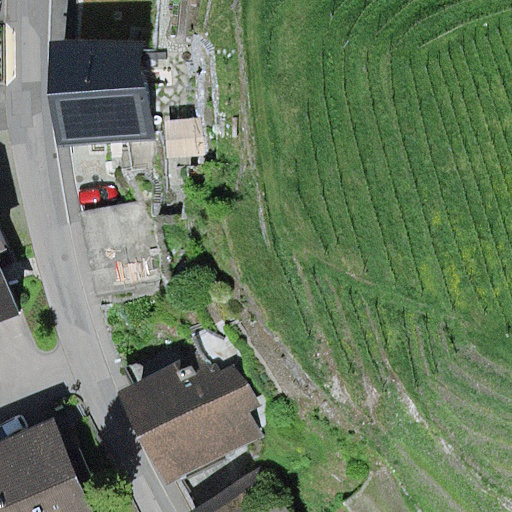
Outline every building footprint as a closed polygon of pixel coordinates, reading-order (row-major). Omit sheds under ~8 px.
[(132,0),(98,0),(75,0),(75,47),(131,48),(132,0)] [(138,63),(69,71),(78,149),(147,141),(138,63)] [(159,195),(92,209),(109,293),(176,279),(159,195)] [(0,234),(0,343),(10,339),(4,325),(22,317),(0,267),(0,256),(8,253),(0,234)] [(191,366),(136,399),(185,479),(257,436),(246,418),(258,410),(238,377),(209,395),(191,366)] [(79,511),(46,438),(0,458),(0,511),(79,511)] [(282,511),(259,479),(212,511),(282,511)]
